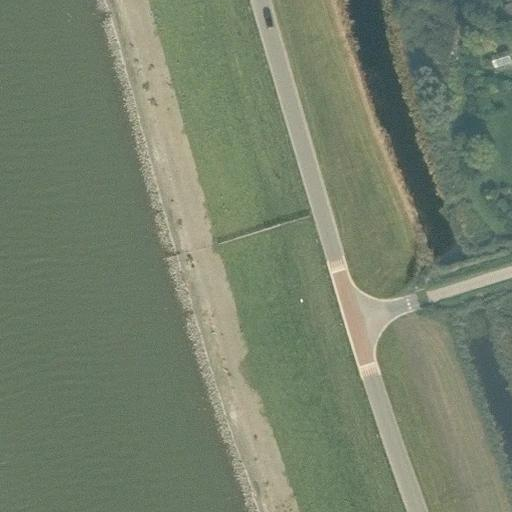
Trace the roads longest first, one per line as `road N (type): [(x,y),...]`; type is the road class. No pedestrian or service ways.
road 1 (tertiary): [(358,323),(260,0)]
road 2 (tertiary): [(417,511),(358,323)]
road 3 (unclassified): [(358,323),(499,278)]
